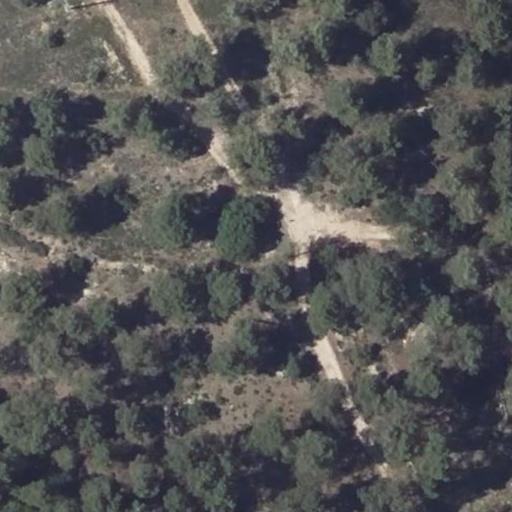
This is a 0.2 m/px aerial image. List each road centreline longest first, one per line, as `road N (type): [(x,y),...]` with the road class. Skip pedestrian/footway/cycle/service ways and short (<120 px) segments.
road 1 (track): [(424,511),(325,352),(269,153),(182,0)]
road 2 (track): [(511,274),(423,236),(290,210),(152,85),(100,0)]
